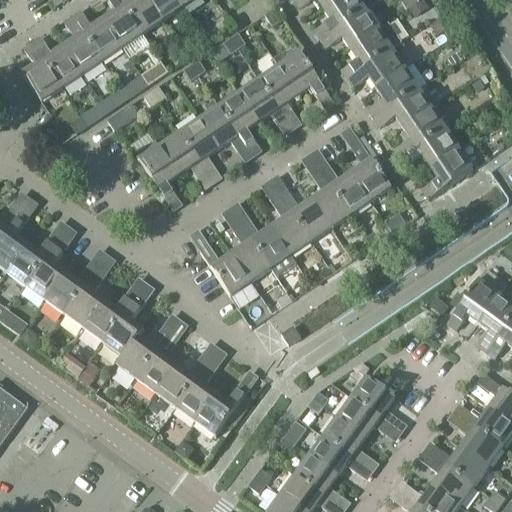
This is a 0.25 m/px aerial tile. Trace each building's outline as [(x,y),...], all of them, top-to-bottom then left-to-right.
[(141,40),(113,0),(103,0),(114,16),(101,25),(121,53),(125,60),(145,46),(141,40)] [(161,26),(143,0),(137,0),(131,5),(127,0),(113,0),(141,40),(161,26)] [(180,13),(171,0),(143,0),(161,26),(180,13)] [(171,0),(180,13),(200,0),(171,0)] [(322,13),(341,0),(298,0),(293,4),(298,12),(314,1),(322,13)] [(354,0),(341,0),(322,13),(329,24),(313,35),(320,44),(364,14),(354,0)] [(413,0),(407,0),(399,6),(405,15),(407,13),(418,6),(413,0)] [(418,6),(407,13),(413,21),(428,11),(422,3),(418,6)] [(364,14),(320,44),(325,52),(341,41),(348,53),(377,33),(364,14)] [(278,26),(271,15),(264,20),(271,31),(278,26)] [(121,53),(101,25),(91,31),(80,16),(71,22),(101,67),(121,53)] [(101,67),(71,22),(63,27),(74,43),(62,51),(81,79),(81,80),(101,67)] [(439,25),(431,31),(438,42),(446,36),(439,25)] [(346,83),(391,53),(390,53),(400,46),(387,26),(377,33),(348,53),(356,64),(340,74),(346,83)] [(235,37),(228,42),(236,53),(243,48),(235,37)] [(31,49),(62,93),(81,80),(81,79),(62,51),(51,58),(40,42),(31,49)] [(228,42),(220,48),(228,59),(236,53),(228,42)] [(62,93),(31,49),(23,54),(34,70),(22,78),(41,107),(62,93)] [(375,93),(404,73),(391,53),(346,83),(352,91),(367,81),(375,93)] [(454,58),(459,65),(463,62),(460,58),(458,55),(454,58)] [(278,71),(297,100),(309,92),(313,98),(323,92),(299,57),(278,71)] [(447,63),(452,70),(459,65),(454,58),(447,63)] [(196,64),(189,68),(196,80),(203,75),(196,64)] [(404,73),(375,93),(383,104),(367,114),(373,123),(417,93),(426,87),(412,67),(404,73)] [(189,68),(182,73),(189,84),(196,80),(189,68)] [(258,84),(281,120),(290,113),(286,107),(297,100),(278,71),(258,84)] [(237,98),(257,127),(269,119),(273,125),(281,120),(258,84),(237,98)] [(481,86),(473,92),(478,100),(486,94),(481,86)] [(126,91),(120,94),(128,106),(134,103),(126,91)] [(417,93),(373,123),(378,131),(394,121),(402,133),(431,112),(417,93)] [(154,102),(161,113),(169,108),(162,97),(154,102)] [(218,111),(242,146),(251,140),(246,134),(257,127),(237,98),(218,111)] [(161,113),(154,102),(147,107),(155,118),(161,113)] [(105,104),(100,107),(107,118),(112,115),(105,104)] [(242,146),(218,111),(198,125),(217,154),(229,145),(233,152),(242,146)] [(431,112),(402,133),(409,144),(394,154),(399,163),(444,133),(431,112)] [(118,142),(142,126),(135,115),(111,131),(118,142)] [(84,116),(79,120),(87,132),(92,128),(84,116)] [(217,154),(198,125),(178,138),(202,173),(211,167),(206,161),(217,154)] [(429,172),(458,153),(444,133),(399,163),(405,171),(421,161),(429,172)] [(158,151),(177,180),(189,172),(194,178),(202,173),(178,138),(159,151),(158,151)] [(177,180),(158,151),(159,151),(154,145),(134,159),(161,200),(171,194),(167,188),(177,180)] [(349,178),(369,207),(390,192),(360,147),(351,154),(361,170),(349,178)] [(458,153),(429,172),(436,183),(420,194),(427,204),(471,173),(458,153)] [(318,176),(349,220),(369,207),(349,178),(339,185),(328,169),(318,176)] [(349,220),(318,176),(311,181),(322,197),(310,205),(329,234),(349,220)] [(329,234),(310,205),(299,212),(288,196),(279,202),(309,246),(309,247),(329,234)] [(270,232),(290,261),(309,247),(309,246),(279,202),(271,208),(282,224),(271,231),(270,232)] [(0,244),(18,219),(9,213),(0,225),(0,244)] [(18,219),(0,244),(0,272),(5,277),(25,249),(26,248),(15,240),(26,225),(18,219)] [(270,274),(276,282),(295,269),(290,261),(270,232),(259,239),(249,223),(240,229),(270,274)] [(270,274),(240,229),(232,235),(242,251),(230,259),(250,287),(250,288),(270,274)] [(372,237),(364,242),(370,252),(379,246),(372,237)] [(25,291),(57,247),(48,241),(37,257),(26,248),(25,249),(5,277),(25,291)] [(45,305),(65,277),(54,269),(65,253),(57,247),(25,291),(45,305)] [(209,250),(200,257),(230,301),(250,288),(250,287),(230,259),(220,266),(209,250)] [(354,250),(344,256),(351,266),(360,259),(354,250)] [(65,277),(45,305),(64,319),(95,276),(87,270),(76,285),(65,277)] [(64,319),(84,334),(104,306),(92,297),(104,282),(95,276),(64,319)] [(467,320),(477,327),(497,299),(478,285),(446,328),(455,335),(467,320)] [(102,348),(134,304),(126,298),(115,313),(104,306),(84,334),(102,348)] [(485,356),(511,319),(511,309),(497,299),(477,327),(489,336),(477,351),(485,356)] [(447,310),(434,300),(427,309),(440,319),(447,310)] [(277,308),(280,313),(291,306),(287,301),(277,308)] [(142,310),(134,304),(102,348),(123,362),(127,356),(138,342),(143,334),(131,325),(142,310)] [(511,352),(511,319),(485,356),(494,363),(505,348),(511,352)] [(293,331),(288,334),(281,339),(288,350),(301,342),(293,331)] [(37,339),(27,332),(20,342),(30,349),(37,339)] [(149,350),(138,342),(127,356),(123,362),(117,370),(136,384),(168,341),(160,334),(149,350)] [(156,398),(176,370),(165,362),(176,346),(168,341),(136,384),(156,398)] [(175,412),(207,369),(199,363),(187,378),(176,370),(156,398),(175,412)] [(90,367),(84,376),(94,384),(100,375),(90,367)] [(368,373),(360,367),(352,372),(363,380),(368,373)] [(195,426),(215,398),(204,390),(215,375),(207,369),(175,412),(195,426)] [(316,372),(308,378),(311,382),(319,377),(316,372)] [(385,414),(393,402),(365,381),(350,402),(383,426),(384,427),(391,418),(385,414)] [(488,413),(511,430),(511,399),(497,388),(490,397),(496,401),(488,413)] [(215,398),(195,426),(215,441),(246,397),(237,391),(226,406),(215,398)] [(0,450),(27,413),(0,393),(0,450)] [(311,403),(322,411),(328,403),(317,396),(311,403)] [(336,421),(364,442),(373,430),(378,435),(384,427),(383,426),(350,402),(336,421)] [(322,411),(311,403),(306,410),(317,418),(322,411)] [(468,428),(502,452),(511,438),(511,430),(488,413),(480,423),(474,419),(468,428)] [(364,442),(336,421),(322,440),(356,465),(362,457),(356,452),(364,442)] [(282,441),(293,449),(305,433),(294,425),(282,441)] [(502,452),(468,428),(462,436),(467,440),(459,451),(488,472),(502,452)] [(356,465),(322,440),(308,460),(331,477),(336,480),(344,469),(354,476),(360,468),(356,465)] [(293,449),(282,441),(277,448),(288,456),(293,449)] [(439,467),(473,491),(488,472),(459,451),(451,462),(445,458),(439,467)] [(328,491),(336,480),(331,477),(308,460),(294,479),(327,503),(328,504),(334,495),(328,491)] [(473,491),(439,467),(433,475),(439,479),(431,490),(459,511),(473,491)] [(254,479),(265,487),(270,480),(259,472),(254,479)] [(265,487),(254,479),(249,487),(260,495),(265,487)] [(279,498),(297,511),(312,511),(316,508),(322,511),(328,504),(327,503),(294,479),(279,498)] [(411,505),(420,511),(458,511),(459,511),(431,490),(423,501),(417,497),(411,505)] [(489,502),(499,510),(505,503),(494,495),(489,502)] [(297,511),(279,498),(269,511),(297,511)] [(497,511),(499,510),(489,502),(483,509),(487,511),(497,511)]
